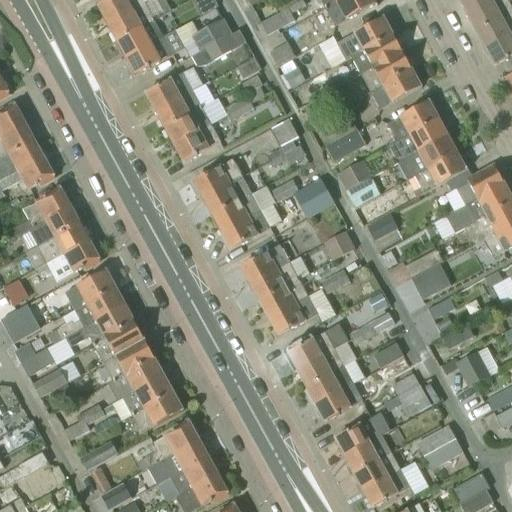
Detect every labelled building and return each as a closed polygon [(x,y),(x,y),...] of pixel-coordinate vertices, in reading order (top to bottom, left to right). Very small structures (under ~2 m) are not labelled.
[(107,26),(146,5),(143,0),(113,0),(98,8),(107,26)] [(204,17),(222,9),(217,0),(197,0),(196,1),(204,17)] [(291,0),(288,1),(295,14),(306,8),(301,0),(291,0)] [(320,0),(326,11),(345,0),(320,0)] [(372,0),(345,0),(326,11),(335,28),(376,6),(372,0)] [(457,0),(466,16),(496,0),(457,0)] [(476,33),(511,13),(511,9),(509,4),(506,0),(496,0),(466,16),(476,33)] [(291,16),(295,14),(288,1),(277,7),(281,15),(261,25),(267,37),(295,23),(291,16)] [(117,43),(155,22),(146,5),(107,26),(117,43)] [(485,51),(511,36),(511,13),(476,33),(485,51)] [(352,59),(393,37),(383,20),(342,42),(343,43),(339,45),(346,61),(352,58),(352,59)] [(200,54),(231,36),(223,21),(205,31),(198,35),(192,39),(195,45),(200,54)] [(126,60),(164,39),(155,22),(117,43),(126,60)] [(136,78),(186,50),(176,33),(164,39),(126,60),(136,78)] [(231,36),(200,54),(192,59),(197,68),(205,68),(246,45),(240,33),(232,37),(231,36)] [(495,68),(511,58),(511,36),(485,51),(495,68)] [(362,77),(402,55),(393,37),(352,59),(362,77)] [(296,59),(288,45),(270,55),(278,69),(296,59)] [(371,94),(412,72),(402,55),(362,77),(371,94)] [(261,72),(255,60),(237,70),(243,82),(261,72)] [(306,83),(299,70),(284,77),(291,90),(306,83)] [(412,72),(371,94),(380,112),(421,90),(412,72)] [(155,113),(193,92),(184,75),(146,96),(155,113)] [(511,100),(511,99),(511,77),(502,82),(511,100)] [(0,79),(0,98),(8,94),(0,79)] [(256,79),(239,88),(244,98),(261,89),(256,79)] [(331,86),(338,98),(349,92),(342,79),(331,86)] [(327,104),(338,98),(331,86),(320,92),(323,98),(305,108),(311,118),(329,108),(327,104)] [(165,131),(202,110),(193,93),(193,92),(155,113),(165,131)] [(237,106),(243,117),(254,111),(252,107),(266,99),(262,92),(237,106)] [(390,147),(438,121),(429,104),(388,126),(396,140),(388,144),(390,147)] [(231,123),(243,117),(237,106),(225,112),(231,123)] [(0,139),(25,126),(16,108),(0,117),(0,139)] [(174,148),(212,127),(211,125),(202,110),(165,131),(174,148)] [(326,151),(358,133),(351,120),(319,137),(326,151)] [(406,161),(448,138),(438,121),(390,147),(391,148),(389,148),(398,165),(406,161)] [(299,140),(289,122),(272,131),(282,149),(299,140)] [(0,162),(35,143),(25,126),(0,139),(0,162)] [(212,127),(174,148),(184,165),(222,144),(212,127)] [(358,133),(326,151),(334,165),(366,147),(358,133)] [(448,138),(406,161),(415,179),(457,156),(448,138)] [(0,184),(44,160),(35,143),(0,162),(0,172),(0,173),(0,184)] [(283,157),(297,149),(294,143),(267,158),(274,170),(286,163),(283,157)] [(283,157),(286,163),(288,167),(305,158),(300,148),(297,149),(283,157)] [(466,173),(465,170),(457,156),(415,179),(421,190),(414,194),(417,200),(447,184),(466,173)] [(44,160),(0,184),(0,189),(3,194),(23,183),(28,192),(54,178),(44,160)] [(203,201),(243,179),(233,162),(194,183),(203,201)] [(373,179),(364,163),(338,177),(347,193),(373,179)] [(452,194),(457,191),(466,207),(504,186),(495,169),(473,181),(467,169),(465,170),(466,173),(447,184),(452,194)] [(213,218),(252,196),(243,179),(203,201),(213,218)] [(382,196),(373,179),(347,193),(357,210),(382,196)] [(270,195),(276,205),(293,196),(294,195),(298,193),(299,192),(294,182),(270,195)] [(325,183),(297,197),(310,222),(338,208),(325,183)] [(466,207),(457,212),(446,218),(456,235),(466,230),(511,203),(511,201),(504,186),(466,207)] [(28,233),(71,209),(62,192),(24,212),(29,222),(15,229),(20,237),(28,233)] [(222,235),(262,213),(252,196),(213,218),(222,235)] [(17,200),(10,204),(13,209),(20,205),(17,200)] [(484,242),(511,227),(511,204),(466,230),(475,247),(484,242)] [(39,249),(81,226),(71,209),(28,233),(38,250),(39,249)] [(231,252),(271,231),(262,213),(222,235),(231,252)] [(367,228),(368,229),(375,243),(398,230),(390,216),(367,228)] [(81,226),(39,249),(48,267),(90,244),(81,226)] [(511,227),(484,242),(493,259),(505,253),(505,254),(511,250),(511,227)] [(345,234),(328,244),(324,245),(333,263),(355,252),(345,234)] [(90,244),(48,267),(61,290),(82,279),(79,272),(100,261),(90,244)] [(250,286),(290,265),(281,247),(241,269),(250,286)] [(411,280),(443,263),(437,251),(405,269),(411,280)] [(392,254),(382,259),(389,271),(398,266),(392,254)] [(260,304),(299,282),(299,281),(310,275),(301,259),(290,265),(250,286),(260,304)] [(443,263),(411,280),(417,292),(449,275),(443,263)] [(332,278),(339,290),(350,284),(343,272),(332,278)] [(76,313),(116,290),(106,273),(66,295),(75,312),(76,313)] [(491,289),(503,282),(498,273),(486,280),(491,289)] [(40,275),(29,278),(34,297),(45,293),(40,275)] [(328,296),(339,290),(332,278),(321,284),(328,296)] [(269,321),(309,299),(299,282),(260,304),(269,321)] [(16,284),(13,286),(5,291),(14,308),(26,302),(16,284)] [(66,340),(125,308),(116,290),(76,313),(81,322),(74,326),(72,323),(57,332),(62,342),(66,340)] [(375,314),(388,307),(382,295),(368,302),(375,314)] [(309,299),(269,321),(279,338),(318,316),(309,299)] [(455,311),(450,301),(427,313),(433,322),(455,311)] [(33,304),(0,321),(0,323),(13,347),(46,329),(33,304)] [(125,308),(66,340),(71,349),(90,339),(94,348),(135,325),(125,308)] [(371,325),(378,336),(395,327),(388,316),(371,325)] [(436,325),(441,335),(453,328),(448,319),(436,325)] [(104,365),(145,343),(135,325),(94,348),(104,365)] [(366,343),(378,336),(371,325),(360,332),(366,343)] [(297,372),(335,351),(349,344),(340,326),(326,334),(288,355),(297,372)] [(474,339),(468,327),(443,340),(449,352),(474,339)] [(57,332),(48,337),(54,347),(62,342),(57,332)] [(355,349),(366,343),(360,332),(349,338),(355,349)] [(114,382),(154,360),(145,343),(104,365),(104,366),(112,379),(114,382)] [(397,345),(374,357),(381,370),(404,358),(397,345)] [(20,366),(36,357),(30,346),(15,355),(20,366)] [(501,374),(487,349),(458,365),(472,390),(501,374)] [(54,366),(46,351),(41,354),(36,357),(20,366),(28,380),(54,366)] [(307,390),(345,369),(335,351),(297,372),(307,390)] [(118,403),(164,378),(154,360),(114,382),(114,384),(109,387),(118,403)] [(316,407),(354,386),(345,369),(307,390),(316,407)] [(40,400),(68,385),(60,371),(32,387),(40,400)] [(399,398),(419,387),(413,376),(393,388),(399,398)] [(133,417),(173,395),(164,378),(118,403),(118,404),(102,412),(105,417),(115,411),(122,423),(133,417)] [(65,402),(74,397),(68,385),(58,390),(63,399),(65,402)] [(354,386),(316,407),(326,424),(364,403),(354,386)] [(419,387),(399,398),(398,399),(402,407),(409,420),(431,407),(419,387)] [(511,405),(511,389),(487,403),(494,415),(511,405)] [(173,395),(133,417),(143,435),(183,412),(173,395)] [(390,414),(402,407),(398,399),(385,406),(390,414)] [(105,418),(105,417),(102,412),(99,407),(88,413),(94,424),(105,418)] [(511,424),(511,408),(495,418),(501,430),(511,424)] [(88,428),(94,424),(88,413),(77,419),(80,425),(64,433),(69,443),(90,432),(88,428)] [(382,437),(382,438),(390,433),(380,416),(335,441),(344,458),(382,437)] [(174,456),(199,442),(190,425),(152,445),(153,447),(156,452),(157,454),(147,460),(146,459),(138,464),(143,474),(146,472),(146,471),(174,456)] [(434,453),(456,442),(449,429),(417,446),(427,464),(437,459),(434,453)] [(392,455),(382,438),(382,437),(344,458),(354,475),(392,455)] [(151,479),(166,471),(171,480),(209,460),(199,442),(174,456),(146,471),(146,472),(151,479)] [(437,459),(427,464),(431,472),(463,455),(456,442),(434,453),(437,459)] [(119,456),(111,444),(82,460),(89,473),(119,456)] [(42,455),(25,464),(0,478),(0,482),(5,491),(49,467),(42,455)] [(363,493),(401,472),(392,455),(354,475),(363,493)] [(176,500),(218,477),(209,460),(171,480),(159,487),(168,504),(176,500)] [(422,466),(407,471),(415,499),(430,495),(422,466)] [(103,494),(112,490),(101,469),(92,474),(103,494)] [(401,472),(363,493),(373,510),(411,489),(401,472)] [(486,492),(489,491),(482,476),(452,492),(462,511),(465,510),(463,505),(486,492)] [(218,477),(176,500),(182,511),(195,511),(228,494),(218,477)] [(120,485),(99,497),(107,511),(108,511),(129,501),(120,485)] [(480,511),(493,505),(486,492),(463,505),(465,510),(462,511),(480,511)] [(20,511),(26,509),(22,501),(0,511),(20,511)] [(449,504),(452,509),(458,506),(455,501),(449,504)] [(138,511),(134,503),(118,511),(138,511)]
